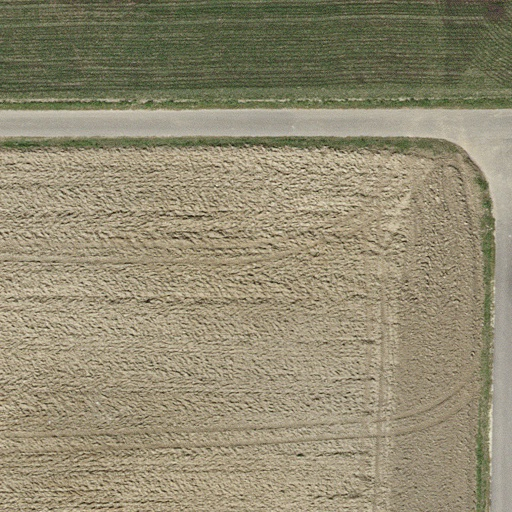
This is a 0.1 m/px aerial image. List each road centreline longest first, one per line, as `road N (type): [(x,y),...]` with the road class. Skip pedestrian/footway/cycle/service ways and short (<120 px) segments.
road 1 (track): [(0,132),(511,134)]
road 2 (track): [(507,511),(511,134)]
